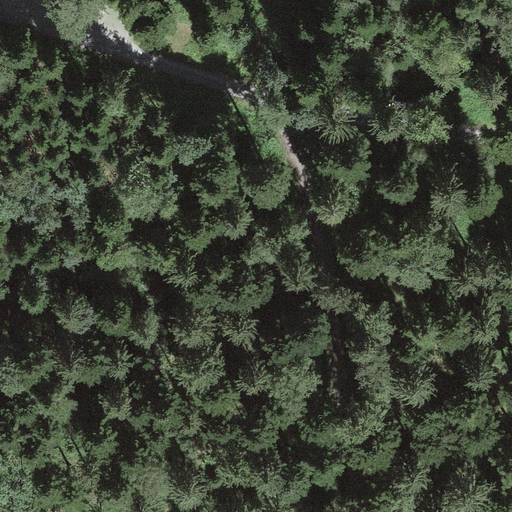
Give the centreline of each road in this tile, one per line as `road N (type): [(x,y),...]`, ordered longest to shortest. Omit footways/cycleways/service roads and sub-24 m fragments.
road 1 (track): [(0,10),(274,107),(511,143)]
road 2 (track): [(274,107),(323,248),(360,511)]
